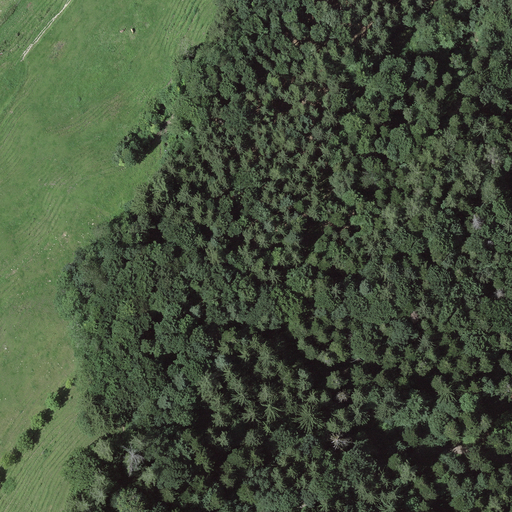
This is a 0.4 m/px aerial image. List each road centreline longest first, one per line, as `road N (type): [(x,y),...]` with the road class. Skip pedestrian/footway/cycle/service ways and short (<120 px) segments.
road 1 (track): [(0,280),(83,215),(168,126),(242,0)]
road 2 (track): [(284,511),(435,449),(511,459)]
